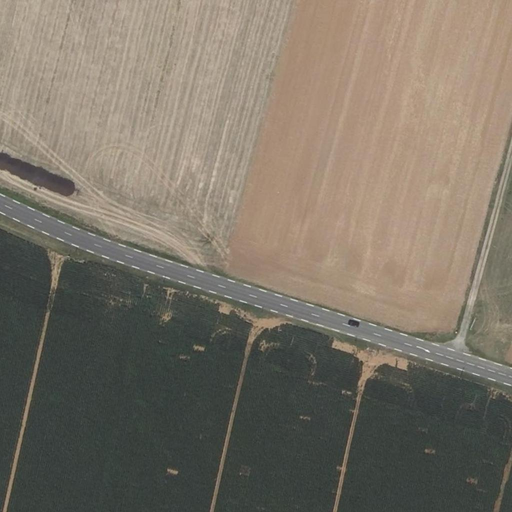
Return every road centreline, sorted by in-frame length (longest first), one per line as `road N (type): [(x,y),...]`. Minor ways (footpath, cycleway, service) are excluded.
road 1 (secondary): [(511,377),(92,250),(0,205)]
road 2 (track): [(455,359),(511,149)]
